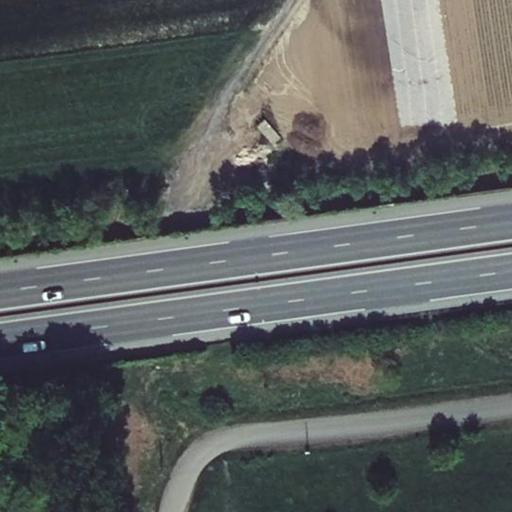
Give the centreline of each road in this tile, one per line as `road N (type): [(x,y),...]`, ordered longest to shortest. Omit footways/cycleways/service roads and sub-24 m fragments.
road 1 (trunk): [(511,221),(0,291)]
road 2 (trunk): [(0,340),(511,270)]
road 3 (track): [(178,169),(283,0)]
